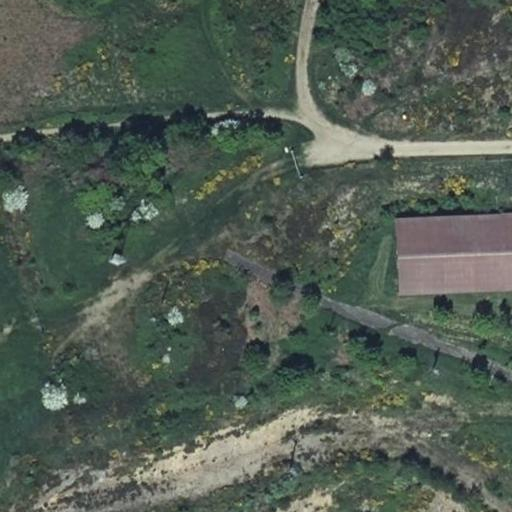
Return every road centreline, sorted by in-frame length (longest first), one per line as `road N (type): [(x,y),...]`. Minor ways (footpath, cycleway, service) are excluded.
road 1 (track): [(333,143),(128,282),(0,340)]
road 2 (track): [(511,145),(333,143),(305,99),(315,0)]
road 3 (track): [(314,121),(251,114),(123,118),(0,139)]
